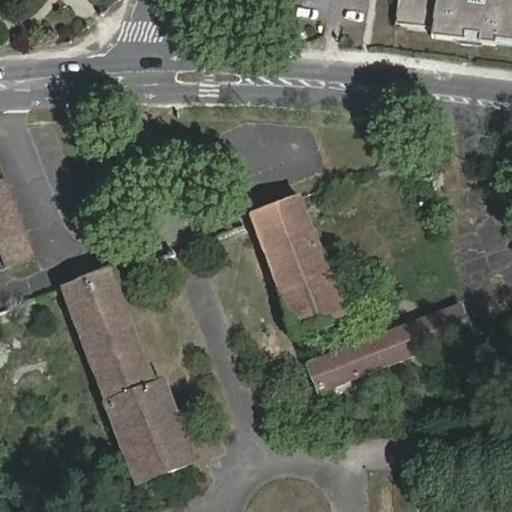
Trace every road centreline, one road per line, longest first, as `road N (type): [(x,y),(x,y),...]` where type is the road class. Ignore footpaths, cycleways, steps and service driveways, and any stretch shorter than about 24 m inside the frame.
road 1 (tertiary): [(134,78),(334,82),(511,104)]
road 2 (tertiary): [(134,78),(0,84)]
